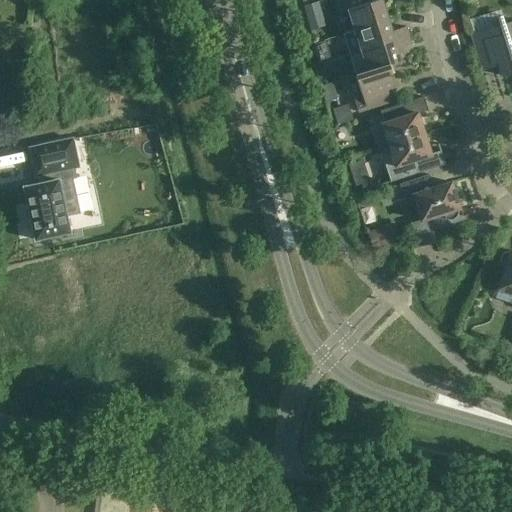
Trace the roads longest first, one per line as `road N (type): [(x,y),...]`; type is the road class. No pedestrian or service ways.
road 1 (tertiary): [(280,217),(294,300),(339,371),(431,410),(476,412)]
road 2 (tertiary): [(476,412),(344,338),(280,217)]
road 3 (tertiary): [(280,217),(219,0)]
road 4 (residential): [(470,125),(439,0)]
